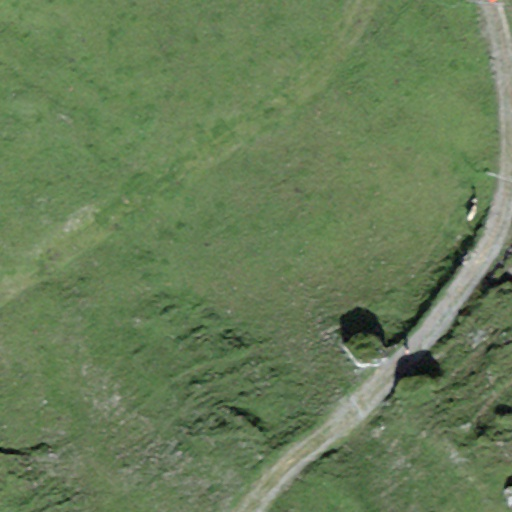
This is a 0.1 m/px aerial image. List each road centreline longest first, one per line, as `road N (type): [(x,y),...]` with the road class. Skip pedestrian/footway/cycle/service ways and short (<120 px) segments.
road 1 (track): [(255,511),(290,463),(429,339),(495,236),(511,166),(508,91),(488,0)]
road 2 (track): [(367,0),(319,72),(286,100),(0,299)]
